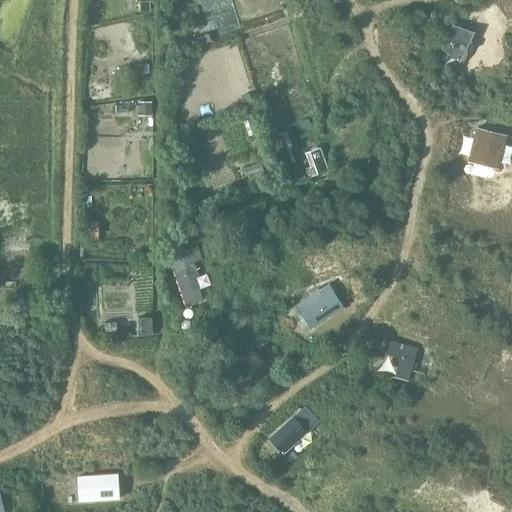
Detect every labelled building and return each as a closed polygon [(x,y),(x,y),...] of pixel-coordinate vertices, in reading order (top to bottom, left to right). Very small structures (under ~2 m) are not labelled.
[(474,34),(453,27),(447,38),(441,50),(460,63),(466,52),(471,54),(474,47),(469,45),(474,34)] [(148,66),(136,66),(136,74),(148,74),(148,66)] [(138,103),(138,115),(150,116),(150,104),(138,103)] [(468,163),(498,171),(506,137),(476,130),(468,163)] [(309,170),(311,177),(327,171),(326,168),(329,167),(325,153),(322,154),(320,149),(307,153),(312,169),(309,170)] [(261,163),(245,169),(249,181),(265,175),(261,163)] [(86,223),(86,238),(98,239),(98,224),(86,223)] [(190,246),(172,253),(168,255),(185,305),(203,300),(196,280),(201,278),(195,262),(202,259),(197,244),(190,246)] [(312,298),(300,305),(310,320),(321,313),(326,320),(344,308),(330,286),(318,293),(317,291),(310,296),(312,298)] [(153,319),(137,319),(137,336),(153,335),(153,319)] [(390,341),(386,354),(400,359),(395,377),(408,381),(417,349),(390,341)] [(294,418),(293,418),(268,440),(284,455),(308,433),(307,432),(311,428),(312,430),(315,427),(315,426),(319,422),(313,415),(311,418),(304,410),(301,413),(300,412),(299,413),(294,418)] [(118,475),(77,477),(79,504),(120,501),(118,475)]
